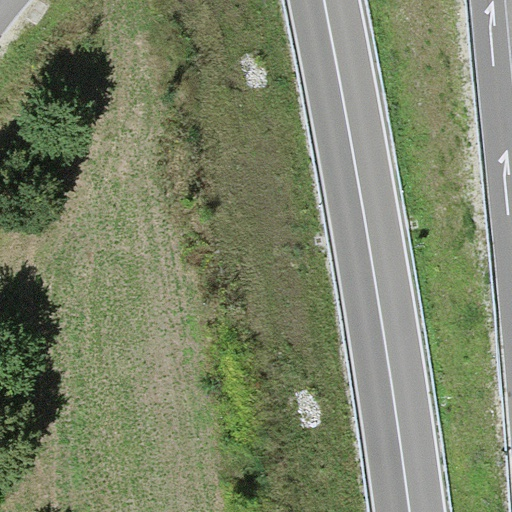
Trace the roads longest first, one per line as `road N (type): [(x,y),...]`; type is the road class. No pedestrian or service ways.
road 1 (trunk): [(409,511),(325,0)]
road 2 (trunk): [(511,240),(487,0)]
